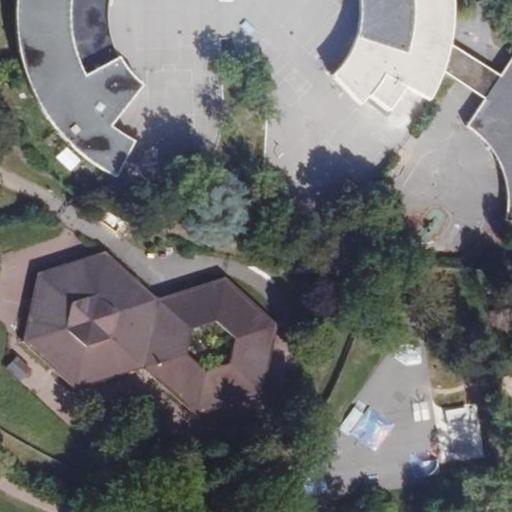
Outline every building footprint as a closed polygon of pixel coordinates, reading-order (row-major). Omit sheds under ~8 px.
[(97,168),(114,177),(132,141),(120,134),(109,126),(141,87),(129,72),(120,58),(113,45),(109,29),(108,13),(109,0),(16,0),(15,8),(15,26),(17,45),(21,64),(27,83),(33,96),(44,114),(56,130),(67,143),(81,155),(97,168)] [(357,0),(358,6),(358,21),(355,34),(350,49),(342,63),(331,76),(358,105),(371,90),(381,76),(427,100),(435,85),(441,71),(446,57),(449,44),(451,30),(452,18),(452,1),(452,0),(357,0)] [(499,77),(449,44),(446,57),(441,71),(483,101),(499,77)] [(511,56),(499,77),(483,101),(466,126),(476,135),(484,144),(493,155),(499,170),(505,186),(506,202),(505,220),(511,221),(511,56)] [(105,251),(37,274),(22,342),(77,389),(142,368),(194,415),(260,394),(276,325),(223,277),(157,299),(105,251)]
